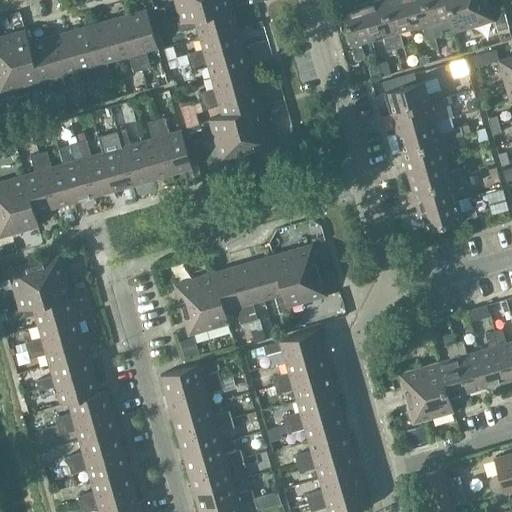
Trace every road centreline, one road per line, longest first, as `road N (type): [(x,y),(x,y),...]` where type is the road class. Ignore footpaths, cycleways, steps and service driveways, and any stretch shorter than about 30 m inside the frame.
road 1 (residential): [(307,0),(388,284),(352,364),(381,469)]
road 2 (residential): [(185,511),(121,280)]
road 3 (residential): [(511,432),(381,469)]
